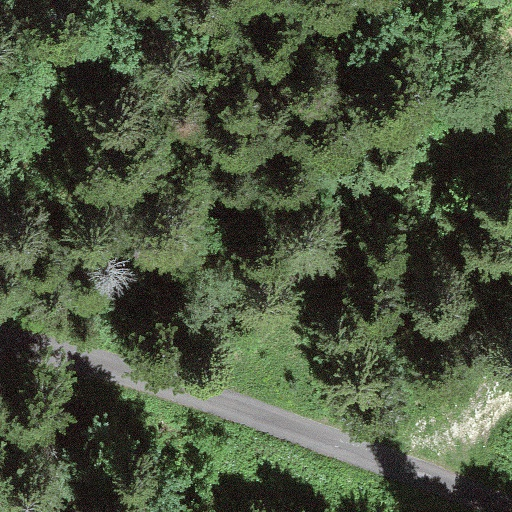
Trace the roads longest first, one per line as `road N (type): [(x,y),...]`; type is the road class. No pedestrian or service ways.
road 1 (track): [(0,339),(188,393),(492,511)]
road 2 (track): [(409,478),(511,395)]
